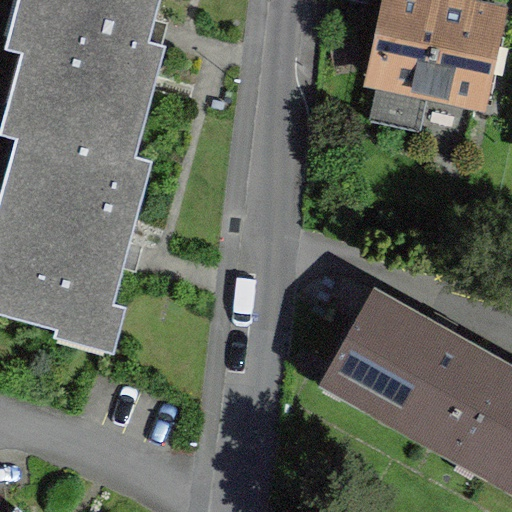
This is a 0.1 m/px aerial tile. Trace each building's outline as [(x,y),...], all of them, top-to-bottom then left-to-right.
[(20,127),(134,158),(163,48),(147,43),(158,0),(37,0),(24,53),(39,57),(20,127)] [(497,14),(431,0),(391,0),(375,79),(379,80),(370,121),(421,131),(430,91),(479,101),(497,14)] [(134,158),(20,127),(18,137),(34,141),(15,213),(0,210),(0,312),(59,328),(62,320),(104,331),(150,163),(134,158)] [(322,383),(457,458),(509,365),(375,289),(322,383)] [(511,366),(509,365),(457,458),(511,489),(511,366)]
